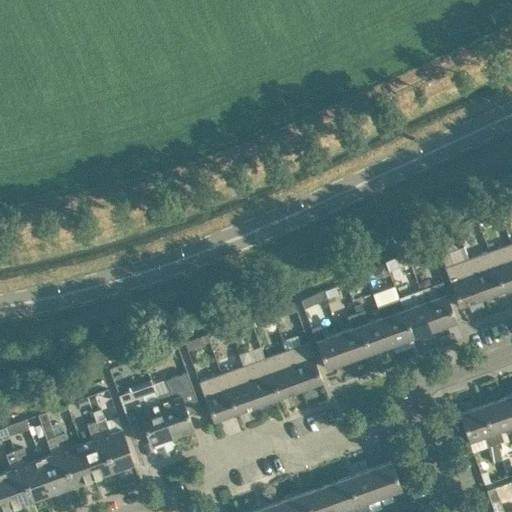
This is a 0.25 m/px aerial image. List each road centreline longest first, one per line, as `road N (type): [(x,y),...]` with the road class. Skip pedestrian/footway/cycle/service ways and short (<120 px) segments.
road 1 (tertiary): [(511,117),(152,269),(0,307)]
road 2 (residential): [(175,494),(206,483),(232,451),(262,440),(306,451),(416,413)]
road 3 (residential): [(416,413),(423,385),(511,352)]
